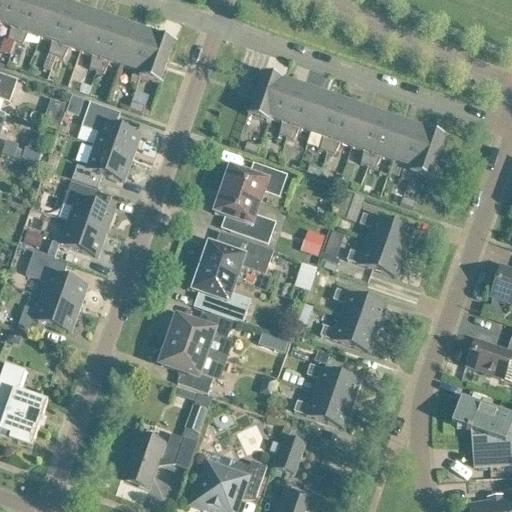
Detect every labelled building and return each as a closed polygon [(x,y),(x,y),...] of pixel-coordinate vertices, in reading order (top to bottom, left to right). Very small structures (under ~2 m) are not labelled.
[(0,0),(0,27),(9,0),(0,0)] [(15,47),(31,0),(9,0),(0,27),(0,28),(10,32),(7,44),(15,47)] [(39,42),(53,4),(41,0),(31,0),(15,47),(22,50),(28,38),(39,42)] [(55,61),(73,11),(53,4),(39,42),(51,46),(48,59),(55,61)] [(80,56),(93,18),(73,11),(55,61),(63,64),(68,52),(80,56)] [(96,76),(114,25),(93,18),(80,56),(92,60),(89,73),(96,76)] [(121,71),(134,33),(114,25),(96,76),(104,78),(109,67),(121,71)] [(137,90),(140,83),(155,40),(134,33),(121,71),(133,75),(130,88),(137,90)] [(160,90),(175,47),(155,40),(140,83),(160,90)] [(0,69),(6,71),(10,61),(0,57),(0,58),(0,69)] [(0,103),(9,107),(17,85),(0,78),(0,103)] [(271,123),(284,85),(263,78),(248,121),(269,128),(271,123)] [(286,143),(303,92),(284,85),(271,123),(281,127),(278,140),(286,143)] [(310,137),(324,99),(303,92),(286,143),(293,145),(299,133),(310,137)] [(83,103),(71,99),(65,114),(77,118),(83,103)] [(326,157),(344,107),(324,99),(310,137),(322,142),(319,154),(326,157)] [(141,140),(115,131),(120,118),(90,107),(81,131),(98,137),(94,150),(133,164),(141,140)] [(142,118),(144,111),(131,107),(129,113),(142,118)] [(351,152),(364,114),(344,107),(326,157),(334,160),(339,148),(351,152)] [(367,171),(385,121),(364,114),(351,152),(363,156),(360,169),(367,171)] [(392,166),(405,128),(385,121),(367,171),(374,174),(380,162),(392,166)] [(408,186),(411,178),(426,135),(405,128),(392,166),(404,170),(401,183),(408,186)] [(431,185),(446,143),(426,135),(411,178),(431,185)] [(41,158),(25,152),(24,156),(17,153),(18,150),(6,146),(2,159),(37,171),(41,158)] [(257,158),(259,152),(246,147),(244,154),(257,158)] [(133,164),(94,150),(86,173),(75,170),(70,184),(97,193),(102,179),(124,187),(133,164)] [(287,180),(253,168),(249,179),(229,172),(221,195),(260,209),(264,197),(279,202),(287,180)] [(309,168),(305,177),(318,181),(321,172),(309,168)] [(114,216),(92,208),(96,196),(70,187),(63,208),(72,211),(67,226),(106,239),(114,216)] [(256,220),(260,209),(221,195),(213,218),(234,225),(230,236),(268,249),(275,227),(256,220)] [(355,227),(363,203),(343,196),(335,220),(355,227)] [(413,213),(415,206),(403,202),(401,209),(413,213)] [(405,260),(413,236),(374,222),(374,223),(363,219),(359,229),(371,233),(366,246),(405,260)] [(98,263),(106,239),(67,226),(59,249),(98,263)] [(22,247),(37,252),(41,241),(26,235),(22,247)] [(317,262),(324,241),(307,235),(300,256),(317,262)] [(325,259),(334,262),(342,239),(333,235),(325,259)] [(265,280),(273,256),(237,243),(232,257),(203,247),(195,270),(236,285),(241,272),(265,280)] [(397,283),(405,260),(366,246),(362,259),(350,255),(347,265),(358,269),(397,283)] [(67,269),(33,257),(26,278),(46,286),(41,301),(79,315),(88,291),(62,282),(67,269)] [(335,276),(339,264),(323,259),(319,271),(335,276)] [(232,298),(236,285),(195,270),(187,294),(216,304),(211,318),(242,329),(251,305),(232,298)] [(511,276),(501,273),(491,301),(498,303),(511,308),(511,276)] [(329,293),(333,281),(319,276),(315,288),(329,293)] [(387,312),(348,298),(336,294),(333,304),(344,308),(340,321),(379,335),(387,312)] [(71,338),(79,315),(41,301),(36,315),(25,311),(17,332),(41,340),(45,329),(71,338)] [(306,329),(312,311),(304,308),(298,326),(306,329)] [(226,344),(232,327),(202,317),(197,330),(177,323),(173,334),(168,333),(167,343),(169,344),(168,346),(225,366),(231,346),(226,344)] [(370,359),(379,335),(340,321),(335,334),(324,330),(320,340),(332,344),(331,345),(370,359)] [(272,325),(267,338),(278,342),(287,345),(292,332),(272,325)] [(16,349),(20,338),(10,335),(6,346),(16,349)] [(278,342),(273,354),(284,358),(288,345),(287,345),(278,342)] [(511,343),(506,357),(475,346),(466,371),(503,384),(509,366),(511,367),(511,343)] [(218,385),(225,366),(168,346),(168,348),(166,348),(160,356),(164,358),(160,369),(181,377),(177,388),(207,399),(213,384),(218,385)] [(318,356),(315,365),(326,369),(329,360),(318,356)] [(0,442),(31,453),(47,406),(14,395),(21,375),(25,377),(25,375),(5,368),(0,381),(0,429),(1,430),(0,431),(0,442)] [(352,411),(360,387),(321,373),(321,374),(310,370),(306,380),(318,384),(313,397),(352,411)] [(198,438),(211,404),(176,391),(174,398),(194,405),(184,433),(198,438)] [(344,434),(352,411),(313,397),(309,410),(297,406),(293,416),(305,420),(344,434)] [(511,434),(509,433),(511,424),(511,419),(462,402),(452,429),(466,434),(465,436),(470,437),(472,433),(481,434),(481,454),(474,454),(474,472),(511,470),(511,434)] [(167,450),(136,439),(130,454),(133,455),(123,484),(149,493),(159,464),(175,470),(187,474),(197,448),(184,444),(171,439),(167,450)] [(294,480),(305,448),(286,441),(274,473),(294,480)] [(317,452),(320,445),(312,443),(309,450),(317,452)] [(277,458),(280,449),(272,446),(269,456),(277,458)] [(198,489),(191,509),(198,511),(235,511),(241,497),(256,502),(266,472),(251,466),(249,472),(238,468),(214,460),(211,471),(208,470),(201,490),(198,489)] [(314,511),(317,507),(285,495),(278,511),(314,511)]
